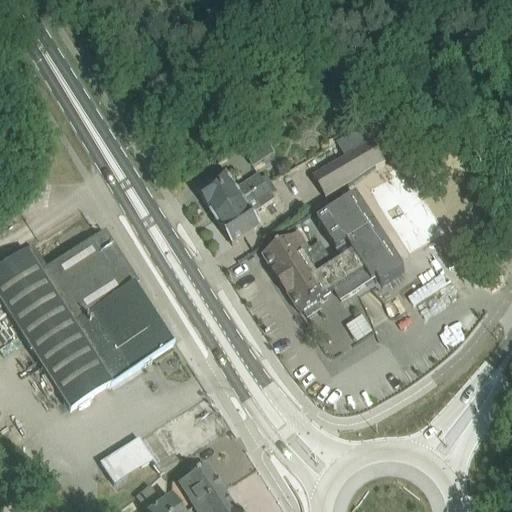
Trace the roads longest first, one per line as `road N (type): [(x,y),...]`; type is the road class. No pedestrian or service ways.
road 1 (primary): [(188,286),(7,0)]
road 2 (primary): [(188,286),(229,374),(324,498)]
road 3 (primary): [(347,464),(298,421),(222,317),(188,286)]
road 4 (secondary): [(508,357),(408,452)]
road 5 (secondary): [(447,478),(499,390),(508,357)]
